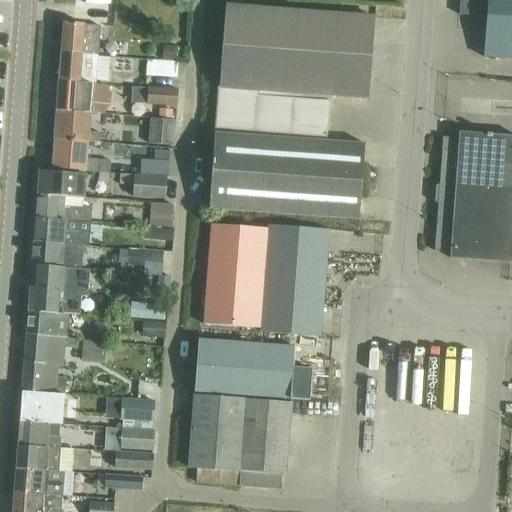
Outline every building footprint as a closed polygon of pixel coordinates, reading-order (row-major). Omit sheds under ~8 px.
[(511,59),(511,0),(460,0),(459,16),(488,18),(485,57),(511,59)] [(220,99),(330,107),(331,94),(368,97),(374,19),(226,8),(220,99)] [(63,24),(61,53),(97,56),(100,27),(84,26),(84,25),(63,24)] [(164,46),(163,60),(177,62),(178,47),(164,46)] [(61,53),(58,83),(95,86),(95,80),(109,81),(111,59),(97,58),(97,56),(61,53)] [(148,62),(147,74),(158,75),(176,76),(177,63),(158,62),(148,62)] [(58,83),(56,112),(89,115),(90,114),(99,114),(106,106),(107,95),(102,86),(95,86),(58,83)] [(133,87),(132,103),(146,104),(147,90),(147,88),(133,87)] [(146,105),(176,107),(177,92),(147,90),(146,104),(146,105)] [(330,107),(220,99),(217,134),(215,134),(210,210),(360,222),(366,144),(327,141),(330,107)] [(56,112),(54,141),(88,144),(98,145),(100,131),(88,130),(89,115),(56,112)] [(148,144),(173,146),(174,121),(150,119),(148,144)] [(433,251),(449,253),(449,259),(509,263),(511,224),(511,136),(459,132),(458,138),(442,137),(433,251)] [(88,144),(54,141),(52,170),(89,173),(110,174),(111,162),(86,160),(88,144)] [(39,173),(37,196),(68,199),(84,200),(86,177),(39,173)] [(135,175),(133,196),(166,199),(167,177),(135,175)] [(427,197),(428,175),(417,175),(417,197),(427,197)] [(37,196),(35,219),(66,221),(90,223),(91,210),(67,208),(68,199),(37,196)] [(151,204),(149,229),(171,231),(173,206),(151,204)] [(35,219),(33,243),(83,246),(89,246),(91,223),(90,223),(66,221),(35,219)] [(211,226),(204,325),(261,329),(260,332),(299,335),(321,337),(325,285),(329,230),(269,226),(268,230),(211,226)] [(31,266),(65,269),(81,270),(83,246),(33,243),(31,266)] [(153,252),(129,250),(128,260),(163,263),(164,254),(153,252)] [(31,266),(28,313),(28,312),(68,315),(80,316),(81,296),(88,293),(89,272),(65,270),(65,269),(31,266)] [(148,310),(147,322),(166,323),(167,312),(148,310)] [(28,312),(27,336),(67,339),(68,315),(28,312)] [(143,321),(142,338),(165,339),(166,323),(147,322),(143,321)] [(27,336),(22,393),(64,396),(65,396),(66,379),(56,378),(57,366),(62,367),(63,347),(77,348),(77,339),(67,339),(27,336)] [(194,393),(310,402),(312,370),(293,369),(294,349),(198,342),(194,393)] [(20,423),(58,426),(62,426),(64,396),(22,393),(20,423)] [(285,477),(290,404),(194,397),(189,469),(197,470),(196,486),(280,492),(281,476),(285,477)] [(120,424),(152,427),(154,407),(122,404),(120,424)] [(18,447),(60,449),(60,442),(56,442),(58,426),(20,423),(18,447)] [(120,449),(152,451),(153,436),(121,434),(120,449)] [(18,447),(16,470),(71,474),(73,450),(60,449),(18,447)] [(115,468),(151,471),(152,455),(116,453),(115,468)] [(74,474),(71,474),(16,470),(14,493),(62,496),(63,496),(73,497),(74,474)] [(105,488),(141,491),(142,478),(105,475),(105,488)] [(61,511),(62,496),(14,493),(12,511),(61,511)]
